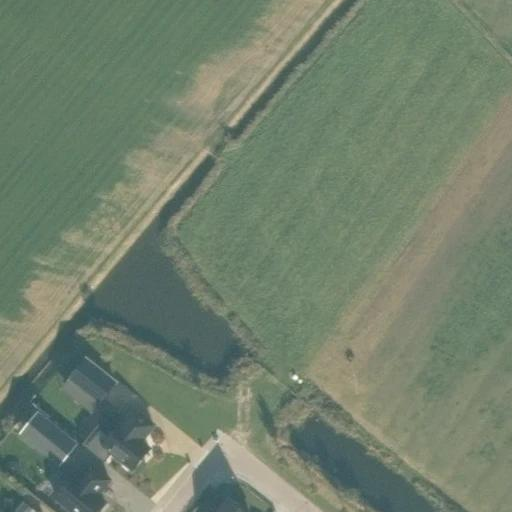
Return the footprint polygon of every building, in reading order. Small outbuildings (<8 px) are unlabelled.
[(99,403),(115,383),(87,360),(71,380),(99,403)] [(133,470),(150,450),(140,442),(153,426),(134,410),(121,426),(120,425),(103,446),(133,470)] [(66,461),(78,446),(52,425),(40,440),(66,461)] [(72,476),(55,497),(73,511),(104,511),(107,509),(104,507),(106,504),(97,497),(101,491),(110,480),(91,465),(77,481),(72,476)] [(245,511),(230,500),(220,511),(245,511)] [(34,511),(29,507),(23,503),(15,511),(34,511)]
